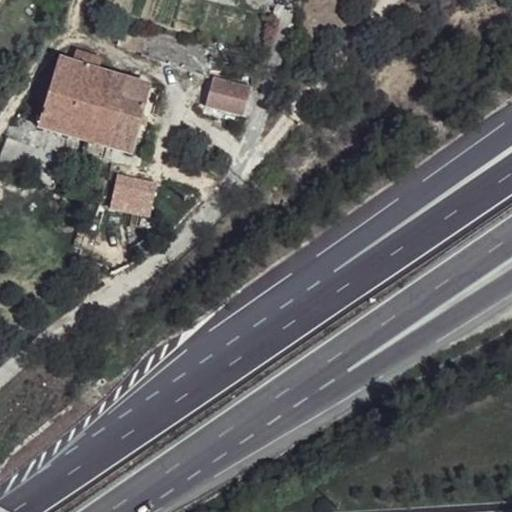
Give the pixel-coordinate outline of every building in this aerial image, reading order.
[(219,49),(153,31),(145,57),(211,76),(219,49)] [(98,59),(76,52),(72,61),(59,60),(40,125),(107,146),(127,79),(97,70),(98,59)] [(251,89),(217,78),(209,105),(243,115),(251,89)] [(150,88),(127,79),(107,146),(130,151),(150,88)] [(65,159),(9,136),(0,157),(0,161),(39,178),(39,181),(53,188),(65,159)] [(149,176),(115,167),(110,180),(145,191),(149,176)]
